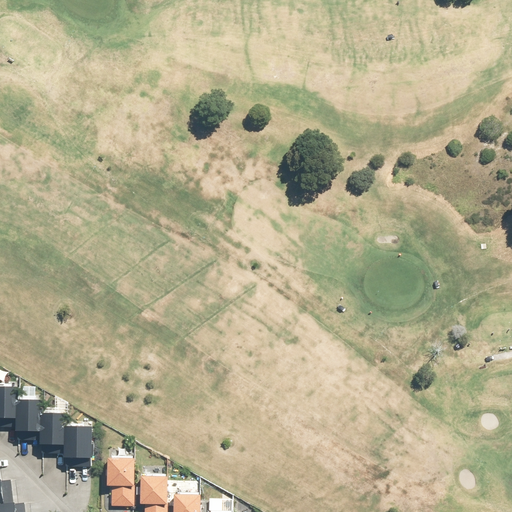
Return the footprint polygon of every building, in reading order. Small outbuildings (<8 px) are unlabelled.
[(0,383),(0,414),(15,414),(18,415),(18,396),(18,383),(0,383)] [(15,414),(15,427),(40,428),(42,428),(42,409),(42,397),(18,396),(18,415),(15,414)] [(66,424),(66,410),(42,409),(42,428),(40,428),(39,440),(64,441),(65,441),(66,424)] [(65,441),(64,441),(63,454),(91,454),(93,454),(93,442),(91,442),(91,425),(91,424),(66,424),(65,441)] [(106,482),(112,483),(112,504),(134,505),(135,483),(134,483),(135,456),(107,455),(106,482)] [(140,473),(140,501),(145,501),(144,511),(167,511),(168,474),(140,473)] [(0,500),(11,499),(10,478),(0,479),(0,476),(0,500)] [(172,511),(200,511),(200,493),(174,492),(172,511)] [(0,500),(0,511),(25,511),(24,501),(14,501),(14,499),(11,499),(0,500)]
